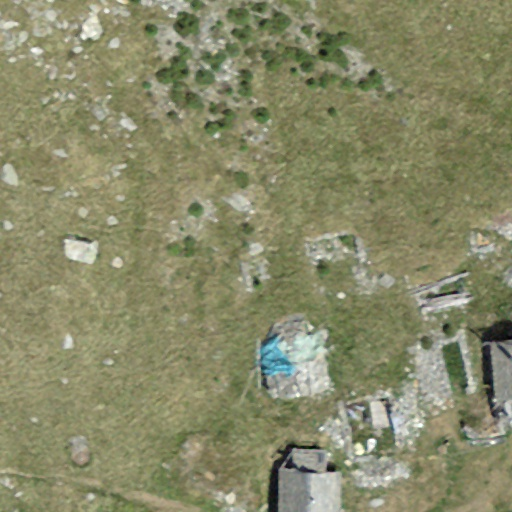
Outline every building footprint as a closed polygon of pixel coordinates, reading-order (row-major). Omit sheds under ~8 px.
[(352,238),(305,246),(314,301),(361,294),(352,238)] [(320,329),(261,336),(269,400),(328,393),(320,329)] [(511,340),(487,342),(491,401),(511,399),(511,340)] [(386,395),(337,397),(339,452),(389,450),(386,395)] [(340,511),(342,472),(278,469),(276,511),(340,511)]
